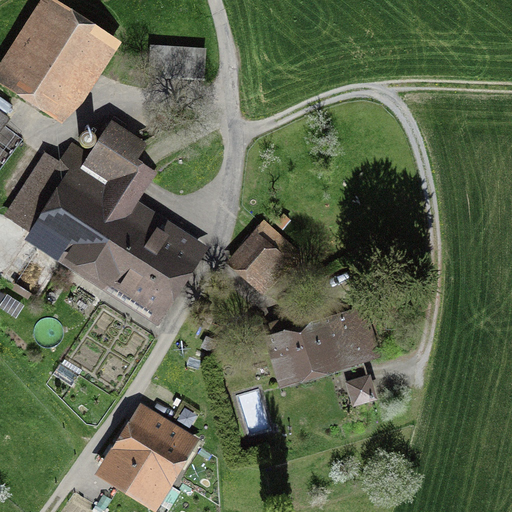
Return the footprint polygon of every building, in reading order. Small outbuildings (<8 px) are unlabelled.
[(41,3),(0,70),(0,79),(59,114),(103,41),(41,3)] [(203,50),(151,47),(150,75),(202,78),(203,50)] [(0,135),(8,125),(0,118),(0,135)] [(46,159),(10,216),(157,309),(193,252),(129,211),(153,173),(132,159),(140,146),(110,127),(90,157),(71,145),(58,167),(46,159)] [(265,226),(227,268),(265,302),(303,261),(265,226)] [(368,312),(263,340),(276,390),(381,362),(368,312)] [(156,511),(196,445),(139,410),(95,483),(142,511),(156,511)]
